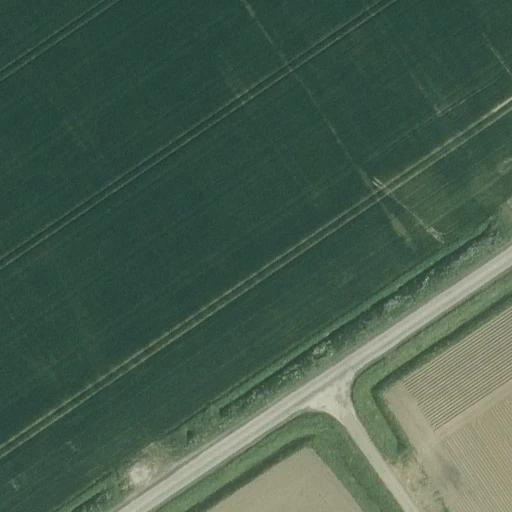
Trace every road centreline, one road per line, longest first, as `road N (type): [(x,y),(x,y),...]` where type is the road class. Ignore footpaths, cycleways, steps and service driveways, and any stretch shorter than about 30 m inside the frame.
road 1 (unclassified): [(321,384),(511,255)]
road 2 (unclassified): [(132,511),(321,384)]
road 3 (unclassified): [(410,511),(321,384)]
